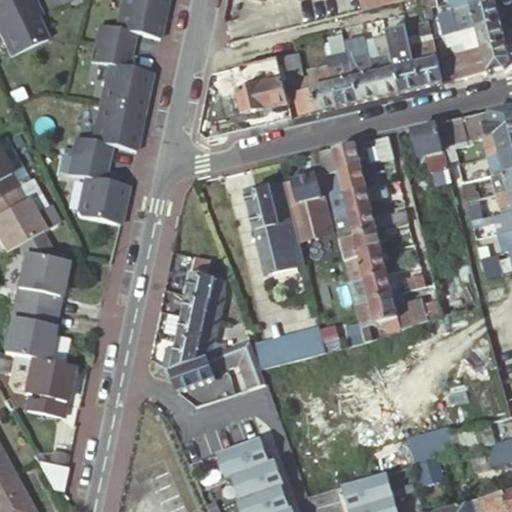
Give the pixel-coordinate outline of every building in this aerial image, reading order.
[(0,0),(0,41),(9,60),(45,44),(35,21),(39,19),(30,0),(0,0)] [(75,219),(116,227),(120,206),(125,207),(128,189),(104,184),(111,149),(135,154),(139,137),(135,136),(144,93),(149,94),(152,76),(128,71),(135,37),(159,42),(163,24),(159,23),(163,2),(154,0),(118,0),(112,30),(95,27),(88,63),(104,66),(88,143),(71,140),(67,158),(58,156),(57,165),(65,167),(64,175),(64,177),(81,180),(73,214),(75,219)] [(360,0),(363,13),(414,0),(360,0)] [(437,8),(435,0),(420,0),(425,21),(426,21),(431,19),(429,10),(437,8)] [(451,0),(435,0),(437,8),(439,17),(445,15),(455,13),(451,0)] [(494,0),(451,0),(455,13),(496,3),(494,0)] [(168,3),(163,2),(159,23),(163,24),(168,3)] [(500,23),(496,3),(455,13),(459,33),(463,33),(500,23)] [(468,53),(505,44),(500,23),(463,33),(468,53)] [(401,94),(421,89),(412,49),(411,45),(401,48),(397,31),(387,34),(392,56),(401,94)] [(421,89),(444,84),(434,44),(412,49),(421,89)] [(451,65),(455,81),(504,70),(510,61),(505,44),(468,53),(470,61),(451,65)] [(354,45),(346,47),(349,59),(357,57),(354,45)] [(304,77),(299,55),(279,60),(284,81),(304,77)] [(372,61),(380,99),(401,94),(392,56),(372,61)] [(328,61),(330,70),(339,109),(359,104),(351,65),(345,67),(343,57),(328,61)] [(351,65),(359,104),(380,99),(372,61),(371,58),(350,63),(351,65)] [(279,60),(235,70),(240,90),(220,94),(226,121),(290,106),(284,81),(279,60)] [(293,85),(301,118),(339,109),(330,70),(308,75),(309,81),(293,85)] [(139,137),(149,94),(144,93),(135,136),(139,137)] [(511,109),(438,127),(447,164),(458,162),(455,151),(469,147),(468,144),(484,140),(484,139),(511,131),(511,109)] [(447,164),(438,127),(415,132),(423,166),(428,165),(430,175),(435,174),(438,188),(431,190),(431,193),(412,197),(435,287),(443,321),(484,308),(482,304),(447,164)] [(511,152),(511,131),(484,139),(484,140),(489,158),(511,152)] [(395,161),(390,139),(377,141),(383,164),(395,161)] [(0,200),(23,188),(16,176),(18,175),(1,143),(0,143),(0,200)] [(357,146),(361,163),(371,161),(367,144),(357,146)] [(326,178),(363,169),(361,163),(357,146),(320,155),(326,178)] [(511,172),(511,152),(489,158),(488,158),(492,177),(511,172)] [(64,175),(65,167),(57,165),(55,173),(64,175)] [(483,165),(460,171),(463,185),(486,179),(483,165)] [(330,200),(368,191),(363,169),(326,178),(330,200)] [(511,193),(511,172),(492,177),(486,179),(463,185),(469,204),(499,197),(511,193)] [(318,178),(285,186),(294,224),(327,217),(318,178)] [(294,224),(285,186),(246,195),(255,234),(288,226),(290,230),(296,229),(294,224)] [(383,187),(368,191),(330,200),(334,214),(336,222),(342,220),(373,213),(371,202),(386,198),(383,187)] [(29,256),(30,257),(60,263),(46,236),(49,234),(32,201),(30,202),(23,188),(0,200),(0,228),(2,233),(1,234),(11,254),(24,247),(29,256)] [(511,193),(499,197),(502,210),(511,208),(511,193)] [(120,228),(125,207),(120,206),(116,227),(120,228)] [(340,243),(378,234),(373,213),(342,220),(336,222),(340,243)] [(507,234),(511,233),(511,213),(504,215),(501,216),(496,217),(492,217),(494,226),(505,224),(507,234)] [(397,227),(409,225),(406,214),(395,216),(397,227)] [(332,236),(327,217),(294,224),(296,229),(299,244),(332,236)] [(266,278),(305,268),(299,244),(296,229),(290,230),(288,226),(255,234),(266,278)] [(385,232),(378,234),(340,243),(345,264),(351,263),(383,255),(381,244),(387,242),(385,232)] [(511,254),(511,253),(511,233),(507,234),(500,236),(504,256),(511,254)] [(65,264),(49,234),(46,236),(60,263),(65,264)] [(489,247),(480,249),(483,261),(492,259),(489,247)] [(365,282),(389,276),(383,255),(351,263),(353,268),(347,270),(350,285),(365,282)] [(23,291),(20,305),(55,313),(62,284),(63,285),(68,264),(67,265),(65,264),(60,263),(30,257),(21,291),(23,291)] [(213,262),(196,259),(193,276),(209,279),(213,262)] [(209,279),(193,276),(188,297),(225,304),(226,283),(209,279)] [(369,298),(370,304),(394,298),(389,276),(365,282),(369,298)] [(410,294),(425,290),(422,277),(407,281),(410,294)] [(369,298),(365,282),(350,285),(354,302),(355,308),(370,304),(369,298)] [(55,313),(59,314),(66,285),(63,285),(62,284),(55,313)] [(495,291),(498,303),(504,301),(500,289),(495,291)] [(183,318),(220,325),(225,306),(225,304),(188,297),(183,318)] [(394,298),(370,304),(376,328),(400,323),(394,298)] [(432,300),(412,307),(404,311),(409,322),(414,320),(416,325),(439,316),(432,300)] [(376,328),(370,304),(355,308),(364,347),(379,342),(376,328)] [(15,320),(7,354),(32,361),(45,363),(50,344),(48,343),(49,337),(55,313),(20,305),(16,320),(15,320)] [(53,338),(59,314),(55,313),(49,337),(53,338)] [(179,337),(183,318),(170,315),(165,334),(179,337)] [(179,337),(216,346),(220,325),(183,318),(179,337)] [(438,337),(434,324),(417,329),(417,330),(421,343),(438,337)] [(264,377),(326,359),(320,333),(255,352),(264,377)] [(45,363),(63,368),(69,342),(53,338),(49,337),(48,343),(50,344),(45,363)] [(164,369),(171,373),(172,374),(209,360),(213,358),(216,346),(179,337),(176,350),(169,348),(165,365),(164,369)] [(213,358),(209,360),(215,378),(242,368),(251,393),(268,386),(264,377),(255,352),(252,344),(213,358)] [(217,381),(215,378),(209,360),(172,374),(180,394),(217,381)] [(68,390),(73,370),(63,368),(45,363),(32,361),(24,395),(30,396),(26,411),(60,419),(67,390),(68,390)] [(70,390),(68,390),(67,390),(60,419),(63,420),(70,390)] [(452,435),(458,456),(488,447),(482,426),(452,435)] [(383,450),(384,455),(452,435),(450,430),(383,450)] [(384,455),(390,476),(458,456),(452,435),(384,455)] [(293,511),(293,510),(290,511),(282,488),(285,487),(276,462),(270,464),(262,440),(218,456),(227,481),(233,479),(241,502),(235,504),(238,511),(293,511)] [(511,448),(494,453),(498,468),(511,464),(511,448)] [(0,481),(12,474),(0,451),(0,481)] [(66,472),(41,466),(56,494),(61,496),(66,472)] [(33,511),(12,474),(0,481),(0,511),(33,511)] [(343,491),(349,511),(399,511),(389,477),(343,491)] [(511,489),(500,494),(501,499),(505,498),(507,507),(511,505),(511,489)] [(501,499),(500,494),(480,500),(483,511),(511,511),(511,505),(507,507),(505,498),(501,499)] [(483,511),(480,500),(465,504),(467,511),(483,511)]
